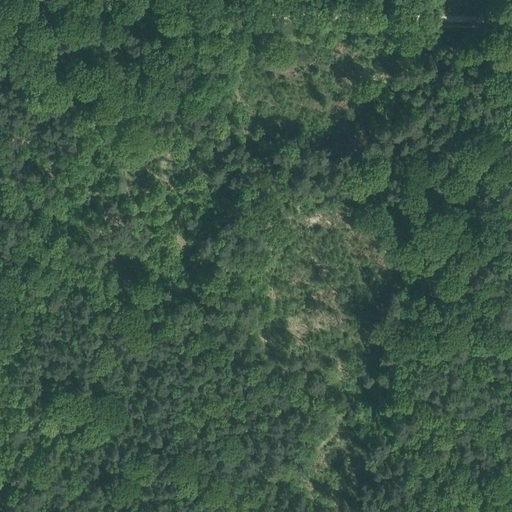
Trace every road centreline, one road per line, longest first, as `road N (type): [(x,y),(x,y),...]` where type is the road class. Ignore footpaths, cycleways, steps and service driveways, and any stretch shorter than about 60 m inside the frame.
road 1 (track): [(0,293),(189,8)]
road 2 (track): [(511,21),(199,13),(184,0)]
road 3 (track): [(370,410),(511,484)]
